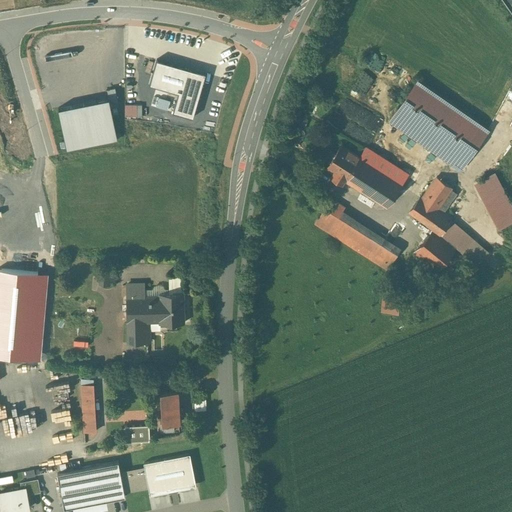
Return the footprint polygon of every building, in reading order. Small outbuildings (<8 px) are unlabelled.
[(391,51),(374,70),(381,76),(398,56),(391,51)] [(205,73),(157,59),(149,83),(178,91),(173,111),(192,117),(205,73)] [(419,80),(390,120),(460,168),(487,128),(419,80)] [(108,98),(110,106),(118,104),(115,87),(106,89),(108,98)] [(108,98),(58,107),(67,149),(116,139),(110,106),(108,98)] [(502,144),(511,127),(511,116),(496,140),(502,144)] [(341,145),(326,168),(343,179),(359,156),(357,155),(341,145)] [(408,173),(365,146),(359,156),(401,183),(408,173)] [(401,183),(359,156),(343,179),(386,207),(401,183)] [(511,220),(511,207),(494,173),(474,183),(497,228),(503,226),(511,220)] [(422,196),(420,195),(409,211),(433,229),(440,234),(449,222),(452,217),(438,207),(452,187),(436,176),(422,196)] [(343,207),(330,198),(314,223),(328,231),(341,211),(343,207)] [(386,239),(341,211),(328,231),(386,269),(397,253),(382,244),(386,239)] [(485,253),(449,222),(440,234),(439,235),(455,248),(457,246),(477,263),(485,253)] [(440,234),(433,229),(414,252),(436,270),(455,248),(439,235),(440,234)] [(0,269),(0,355),(40,359),(48,274),(0,269)] [(100,269),(98,282),(109,284),(111,271),(100,269)] [(141,290),(125,290),(125,323),(147,323),(157,322),(156,296),(142,297),(141,290)] [(399,292),(384,290),(382,311),(397,312),(399,292)] [(182,324),(182,294),(156,294),(156,296),(157,322),(157,324),(182,324)] [(147,323),(125,323),(126,335),(147,335),(147,323)] [(93,384),(81,385),(84,431),(96,430),(93,384)] [(177,390),(160,391),(161,422),(179,421),(178,410),(177,411),(176,399),(177,399),(177,390)] [(194,408),(205,408),(205,394),(194,394),(194,408)] [(189,453),(144,462),(144,465),(148,486),(150,495),(196,486),(189,453)] [(118,461),(57,472),(64,507),(125,496),(124,491),(120,470),(118,461)] [(124,491),(148,486),(144,465),(120,470),(124,491)] [(37,478),(20,481),(21,487),(25,486),(26,494),(40,491),(37,478)] [(21,487),(0,491),(0,501),(2,511),(9,511),(14,511),(20,511),(20,509),(29,507),(26,494),(25,486),(21,487)]
